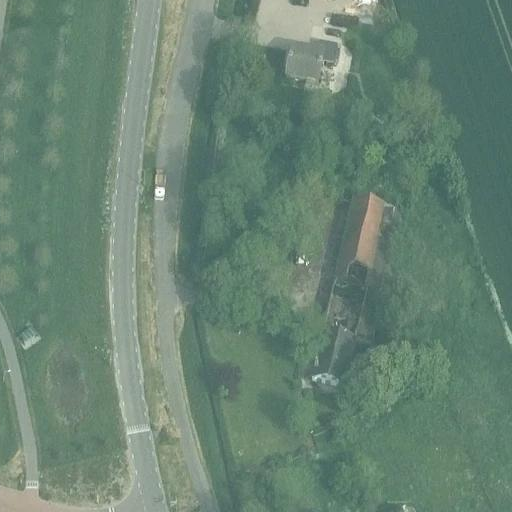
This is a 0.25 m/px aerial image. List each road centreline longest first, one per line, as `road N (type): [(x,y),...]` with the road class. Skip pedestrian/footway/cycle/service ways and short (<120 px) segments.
road 1 (unclassified): [(202,0),(170,129),(162,253),(170,371),(208,511)]
road 2 (tertiary): [(155,511),(124,354),(121,290),(148,0)]
